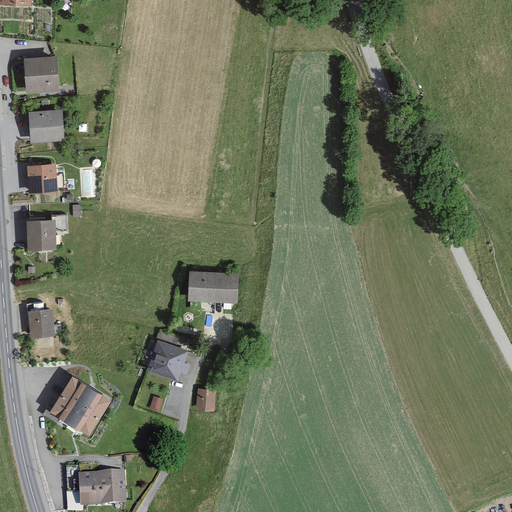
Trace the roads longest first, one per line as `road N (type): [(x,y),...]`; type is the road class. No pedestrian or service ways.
road 1 (tertiary): [(355,0),(478,300),(511,358)]
road 2 (secondary): [(0,230),(12,403),(37,511)]
